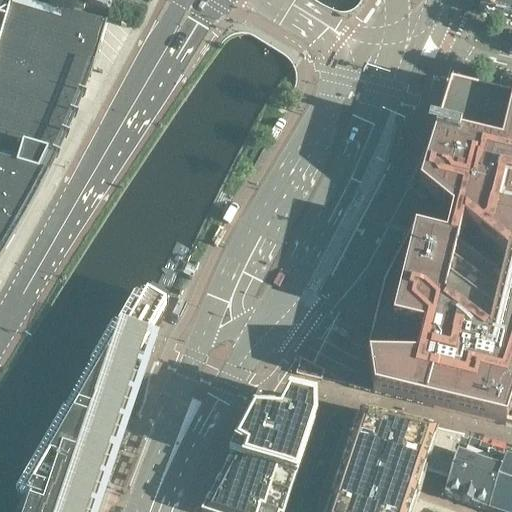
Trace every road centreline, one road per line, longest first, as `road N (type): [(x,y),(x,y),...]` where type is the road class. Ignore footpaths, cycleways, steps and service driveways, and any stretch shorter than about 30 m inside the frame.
road 1 (secondary): [(148,511),(267,311),(404,27)]
road 2 (secondary): [(347,67),(217,294),(146,511)]
road 3 (secondary): [(57,232),(212,0)]
road 4 (secondary): [(183,0),(123,96),(57,232)]
